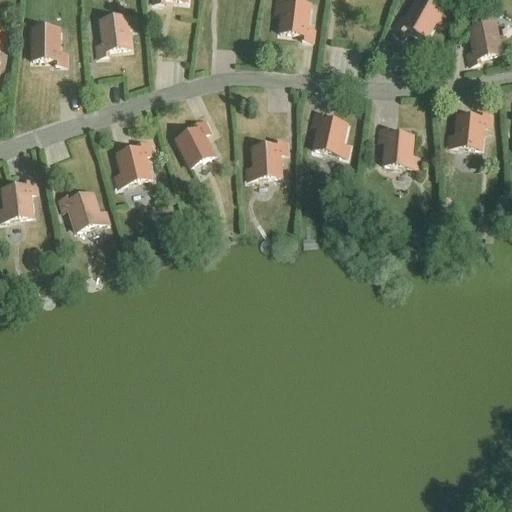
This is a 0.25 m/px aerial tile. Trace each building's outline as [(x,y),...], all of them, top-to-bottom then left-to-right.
[(155,0),(154,8),(164,9),(165,4),(187,7),(187,0),(155,0)] [(442,29),(448,20),(419,3),(408,24),(402,20),(396,31),(404,36),(407,32),(426,43),(436,26),(442,29)] [(313,46),(314,34),(308,33),(310,10),(277,6),(276,17),(283,18),(281,38),(303,40),(303,45),(313,46)] [(129,34),(136,33),(134,22),(102,26),(104,49),(98,50),(99,63),(109,61),(109,57),(131,54),(129,34)] [(480,64),(502,60),(495,29),(470,35),(475,57),(468,59),(471,71),(481,69),(480,64)] [(66,70),(66,58),(59,58),(60,34),(34,34),(33,65),(56,65),(56,70),(66,70)] [(347,162),(349,151),(343,150),(347,130),(325,125),(326,120),(316,118),(313,130),(320,132),(315,155),(347,162)] [(490,133),(492,120),(481,119),(481,124),(459,122),(457,142),(450,141),(449,152),(481,155),(484,132),(490,133)] [(204,141),(210,138),(205,126),(196,131),(198,135),(178,145),(192,173),(215,161),(204,141)] [(417,173),(418,162),(411,162),(413,142),(391,140),(391,135),(381,134),(380,147),(387,147),(384,171),(417,173)] [(280,160),(287,159),(286,147),(276,147),(276,152),(254,153),(255,173),(248,174),(248,185),(281,183),(280,160)] [(146,161),(152,160),(149,148),(139,150),(140,155),(118,160),(123,180),(116,181),(119,192),(151,184),(146,161)] [(30,200),(37,199),(35,186),(25,188),(26,192),(3,195),(6,215),(0,215),(0,225),(0,227),(33,223),(30,200)] [(78,237),(109,227),(106,217),(99,219),(93,200),(72,206),(70,202),(61,205),(64,217),(71,215),(78,237)]
